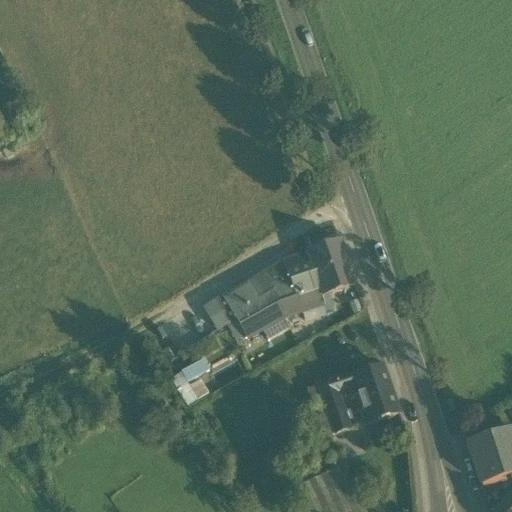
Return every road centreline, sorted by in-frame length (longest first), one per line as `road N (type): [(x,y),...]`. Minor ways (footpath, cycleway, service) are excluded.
road 1 (secondary): [(454,511),(286,0)]
road 2 (track): [(354,204),(128,336),(0,399)]
